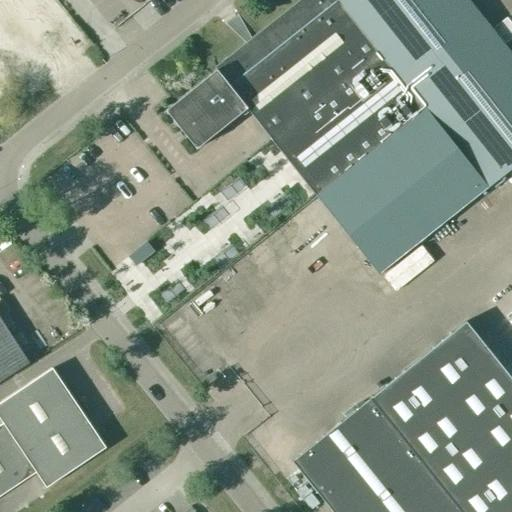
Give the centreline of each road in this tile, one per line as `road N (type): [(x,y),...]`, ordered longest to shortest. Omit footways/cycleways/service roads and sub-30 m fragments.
road 1 (tertiary): [(255,511),(0,195)]
road 2 (tertiary): [(0,161),(204,0)]
